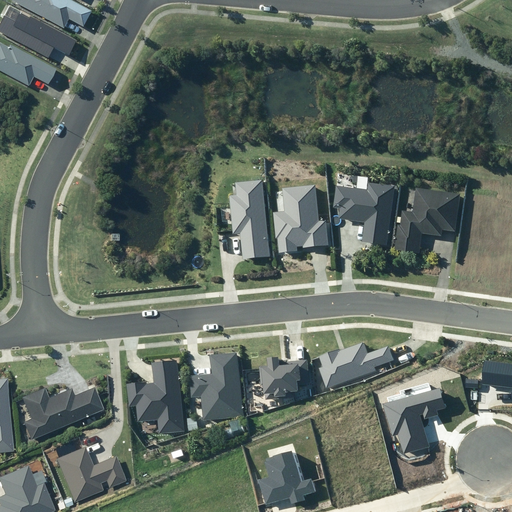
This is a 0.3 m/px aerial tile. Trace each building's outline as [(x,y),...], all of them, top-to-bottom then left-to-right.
[(245,262),(270,260),(265,179),(237,181),(238,197),(232,197),(234,236),(243,235),(245,262)] [(393,250),(399,184),(368,181),(367,190),(335,186),(333,210),(340,211),(339,224),(362,226),(360,247),(393,250)] [(299,249),(330,246),(328,222),(321,223),(317,186),(283,189),(286,214),(275,215),(279,256),(299,254),(299,249)] [(489,323),(468,320),(467,329),(488,332),(489,323)] [(283,358),(273,359),(273,366),(265,367),(267,396),(303,393),(302,385),(312,384),(310,363),(284,365),(283,358)] [(181,363),(154,365),(155,383),(129,384),(130,408),(139,408),(140,422),(159,421),(160,435),(185,433),(181,363)] [(14,407),(27,439),(100,409),(91,388),(73,395),(70,388),(47,398),(43,388),(20,398),(22,404),(14,407)]
